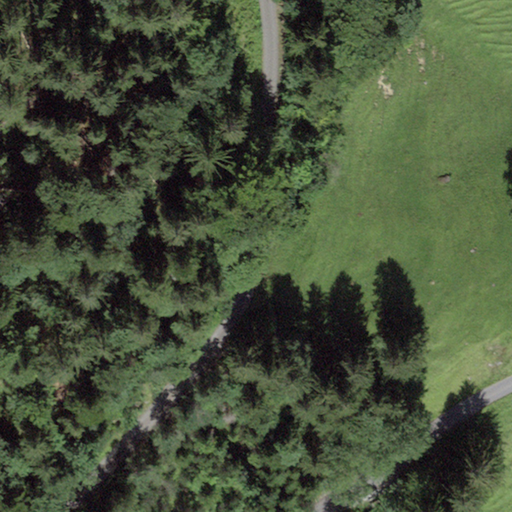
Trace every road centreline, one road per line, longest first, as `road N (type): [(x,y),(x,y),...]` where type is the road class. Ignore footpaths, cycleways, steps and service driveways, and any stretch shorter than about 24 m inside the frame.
road 1 (track): [(266,0),(267,228),(254,282),(228,333),(83,511)]
road 2 (unclassified): [(325,511),(414,441),(511,384)]
